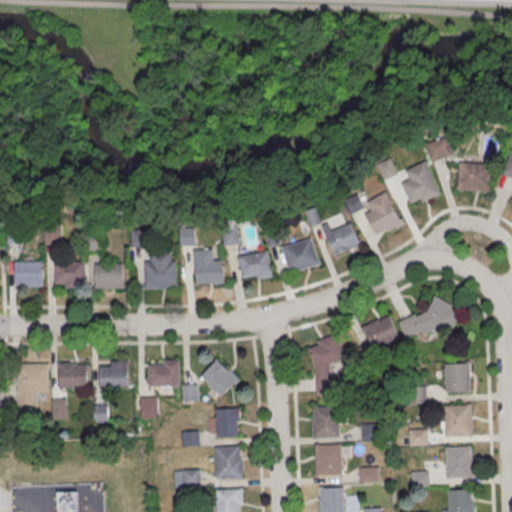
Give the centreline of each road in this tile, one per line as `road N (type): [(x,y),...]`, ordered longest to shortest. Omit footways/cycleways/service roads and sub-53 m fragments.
road 1 (residential): [(488,287),(452,262),(429,260),(268,316),(0,327)]
road 2 (residential): [(510,511),(502,320),(488,287)]
road 3 (residential): [(502,320),(511,289),(509,245),(499,233),(460,222),(411,264)]
road 4 (residential): [(279,511),(268,316)]
